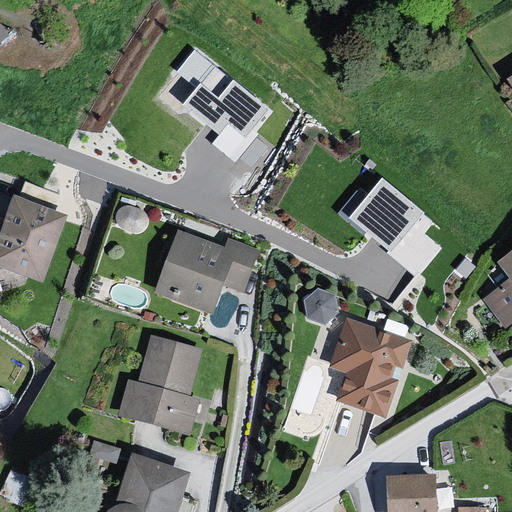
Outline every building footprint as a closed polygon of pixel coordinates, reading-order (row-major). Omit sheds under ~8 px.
[(256,131),(271,113),(218,69),(184,109),(219,138),(213,146),(236,165),(260,135),(256,131)] [(433,223),(385,182),(351,222),(417,277),(439,250),(422,235),(433,223)] [(69,221),(13,200),(0,239),(0,272),(43,286),(69,221)] [(178,235),(154,296),(214,319),(226,288),(248,296),(263,254),(230,242),(226,251),(178,235)] [(511,254),(495,267),(509,285),(484,301),(505,332),(511,325),(511,254)] [(310,317),(338,314),(335,287),(307,290),(310,317)] [(413,348),(344,324),(331,375),(347,380),(337,406),(386,422),(413,348)] [(136,388),(126,386),(120,419),(192,440),(199,404),(193,403),(206,355),(152,338),(136,388)] [(179,511),(190,479),(131,457),(111,511),(119,509),(127,509),(134,511),(136,511),(179,511)] [(436,511),(435,480),(386,482),(387,511),(436,511)] [(439,483),(439,503),(453,503),(453,483),(439,483)]
